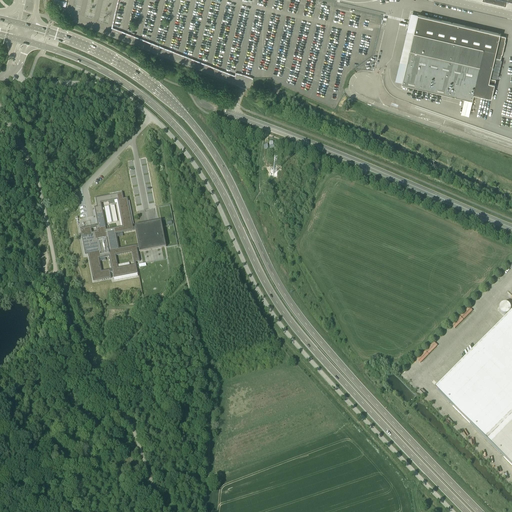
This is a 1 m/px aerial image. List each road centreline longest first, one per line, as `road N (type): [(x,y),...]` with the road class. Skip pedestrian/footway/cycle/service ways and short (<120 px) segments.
road 1 (primary): [(480,511),(298,314),(220,163),(179,109),(104,54),(31,27)]
road 2 (primary): [(27,42),(95,66),(174,125),(211,174),(291,322),(467,511)]
road 3 (unclassified): [(451,511),(288,336),(203,179),(156,121),(107,87),(38,83),(11,72)]
road 4 (unclassified): [(161,511),(130,424),(87,371),(60,300),(32,168),(0,105)]
road 5 (track): [(204,511),(207,386),(158,131),(147,121)]
